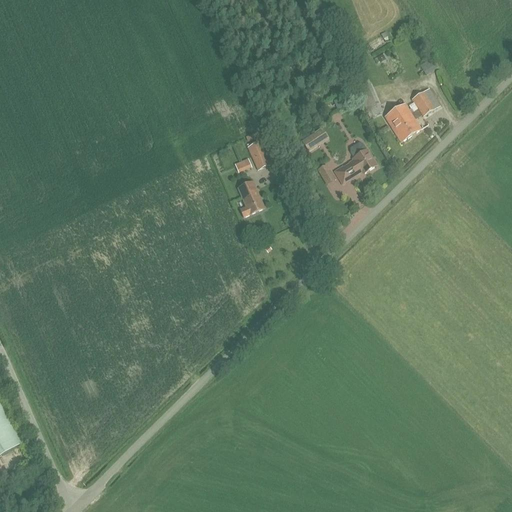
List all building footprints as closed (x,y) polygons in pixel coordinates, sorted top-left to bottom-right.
[(353,26),(347,16),(333,23),(339,34),(353,27),(353,26)] [(357,61),(348,65),(371,119),(383,114),(367,75),(363,76),(357,61)] [(424,118),(440,108),(430,90),(413,101),(420,111),(414,114),(412,110),(410,112),(405,105),(385,118),(402,144),(422,131),(415,121),(423,117),(424,118)] [(334,102),(338,110),(352,103),(348,96),(334,102)] [(318,132),(312,136),(317,144),(323,141),(318,132)] [(258,172),(271,166),(261,143),(246,150),(249,158),(251,157),(258,172)] [(364,174),(375,168),(371,162),(373,160),(368,151),(367,151),(364,145),(360,143),(351,149),(351,153),(356,161),(350,164),(352,166),(345,171),(343,169),(336,173),(344,185),(345,184),(344,182),(349,180),(350,181),(359,176),(358,175),(363,172),(364,174)] [(239,174),(252,169),(248,160),(235,165),(239,174)] [(326,166),(319,171),(328,185),(335,181),(326,166)] [(244,219),(265,210),(254,183),(239,189),(247,208),(241,211),(244,219)]
